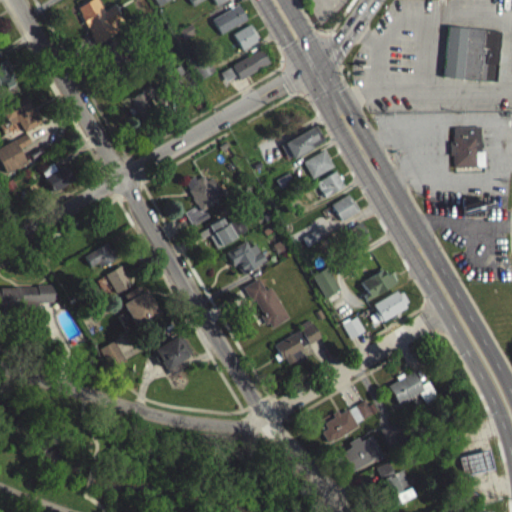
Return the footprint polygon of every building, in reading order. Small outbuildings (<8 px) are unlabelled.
[(77,6),(86,0),(98,0),(104,9),(113,4),(125,23),(95,42),(92,37),(89,33),(91,32),(80,14),(81,13),(77,6)] [(151,0),(156,11),(169,5),(167,0),(151,0)] [(232,1),(231,0),(208,0),(215,11),(232,1)] [(238,3),(211,18),(220,33),(246,18),(238,3)] [(190,22),(192,25),(195,30),(183,37),(178,29),(190,22)] [(249,22),(231,33),(241,49),(256,40),(255,38),(257,36),(249,22)] [(500,30),(447,25),(442,76),(495,81),(500,30)] [(101,46),(116,38),(121,47),(117,49),(126,65),(130,63),(140,81),(123,90),(113,72),(117,70),(108,55),(107,56),(104,50),(101,46)] [(260,47),(269,61),(239,78),(236,73),(231,76),(224,79),(219,71),(260,47)] [(206,53),(191,62),(200,78),(215,69),(210,62),(206,53)] [(3,59),(0,60),(0,86),(2,90),(14,82),(12,79),(14,77),(3,59)] [(233,81),(227,72),(217,79),(222,87),(233,81)] [(128,99),(143,90),(142,88),(149,84),(151,88),(163,81),(171,96),(166,99),(160,102),(154,93),(148,97),(155,109),(140,118),(128,99)] [(25,95),(1,109),(10,124),(17,120),(23,131),(40,122),(25,95)] [(323,139),(291,158),(289,155),(286,157),(279,145),(314,124),(323,139)] [(479,126),(452,126),(453,141),(448,141),(449,154),(452,154),(452,166),(483,165),(483,150),(479,150),(479,126)] [(24,133),(0,146),(0,164),(5,173),(25,161),(17,148),(29,141),(26,137),(24,133)] [(322,148),(301,161),(311,177),(332,165),(322,148)] [(51,161),(39,169),(52,191),(73,178),(64,163),(55,169),(53,165),(51,161)] [(288,170),(274,177),(279,186),(292,179),(288,170)] [(334,170),(314,181),(323,196),(342,184),(334,170)] [(183,180),(192,175),(195,179),(202,175),(205,180),(210,177),(216,187),(219,185),(223,194),(216,198),(217,200),(204,208),(208,214),(191,224),(187,217),(184,211),(195,205),(187,190),(189,189),(183,180)] [(330,204),(347,193),(358,209),(341,220),(330,204)] [(461,196),(483,196),(483,217),(461,217),(461,196)] [(209,224),(220,217),(225,224),(227,222),(239,215),(246,228),(216,246),(209,235),(214,232),(211,227),(209,224)] [(359,221),(343,230),(353,247),(369,237),(359,221)] [(315,228),(317,232),(320,237),(306,244),(302,236),(315,228)] [(245,240),(224,252),(230,261),(232,265),(236,263),(242,273),(265,259),(255,243),(249,246),(245,240)] [(83,254),(106,242),(109,247),(111,246),(114,250),(112,251),(115,257),(99,266),(96,261),(89,265),(83,254)] [(120,264),(104,273),(116,292),(131,283),(120,264)] [(326,266),(311,275),(324,297),(339,288),(326,266)] [(359,281),(381,268),(385,274),(389,271),(395,281),(364,299),(362,294),(365,292),(359,281)] [(243,286),(257,277),(264,289),(269,286),(288,316),(270,327),(267,322),(265,323),(259,315),(262,313),(253,299),(251,300),(247,293),(243,286)] [(53,283),(36,283),(36,286),(0,286),(0,313),(4,313),(4,310),(18,309),(18,307),(37,307),(37,301),(46,300),(53,300),(53,283)] [(138,285),(142,292),(145,290),(158,313),(134,327),(121,305),(127,302),(122,294),(138,285)] [(368,315),(375,311),(371,303),(394,290),(396,293),(400,291),(406,301),(402,303),(404,306),(381,320),(380,318),(372,323),(368,315)] [(315,310),(319,308),(323,315),(319,318),(315,310)] [(356,315),(341,323),(349,337),(356,333),(364,329),(356,315)] [(320,336),(312,322),(310,323),(308,318),(299,323),(301,328),(272,344),(277,352),(272,355),(275,360),(282,357),(286,363),(293,359),(295,362),(305,357),(302,352),(301,353),(299,349),(302,348),(300,345),(307,342),(308,343),(313,339),(320,336)] [(176,336),(153,349),(165,369),(167,368),(169,370),(171,374),(181,369),(178,364),(177,362),(187,357),(186,354),(190,352),(186,344),(182,347),(176,336)] [(112,339),(98,348),(110,366),(124,358),(121,354),(112,339)] [(412,370),(386,385),(397,403),(418,391),(424,402),(436,395),(428,380),(423,383),(420,384),(412,370)] [(363,399),(357,402),(354,404),(362,418),(376,409),(372,402),(367,405),(363,399)] [(370,418),(362,405),(347,414),(355,428),(370,418)] [(347,408),(338,413),(336,410),(331,413),(333,416),(322,422),(326,428),(320,431),(326,442),(332,438),(332,439),(357,425),(347,408)] [(379,428),(391,421),(398,417),(409,436),(389,447),(379,428)] [(370,434),(359,441),(356,436),(347,442),(350,446),(340,452),(350,470),(381,452),(370,434)] [(487,450),(491,468),(461,476),(456,458),(487,450)] [(375,466),(388,460),(392,469),(380,475),(378,472),(375,466)] [(402,468),(378,480),(385,494),(383,495),(389,507),(414,494),(402,468)] [(461,486),(476,494),(470,506),(455,498),(461,486)]
